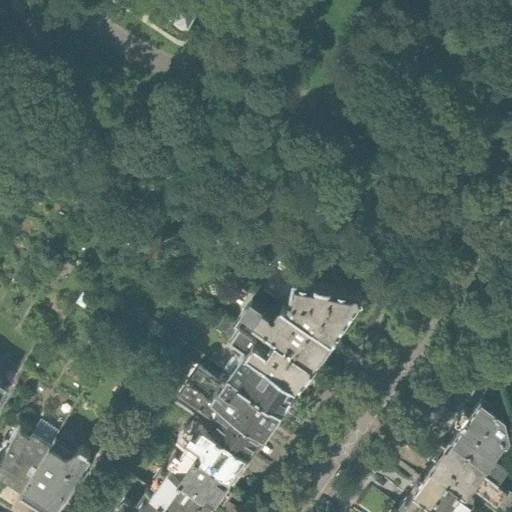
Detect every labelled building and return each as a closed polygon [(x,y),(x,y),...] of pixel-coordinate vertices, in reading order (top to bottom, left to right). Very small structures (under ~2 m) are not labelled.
[(172,0),(170,3),(188,15),(197,0),(172,0)] [(293,278),(288,306),(334,338),(360,303),(365,300),(361,288),(355,290),(293,278)] [(92,289),(84,284),(77,295),(85,300),(92,289)] [(231,335),(247,347),(300,385),(315,364),(334,338),(288,306),(282,301),(274,312),(251,296),(241,311),(278,337),(269,348),(255,338),(258,334),(241,322),(231,335)] [(230,371),(282,409),(300,385),(247,347),(230,371)] [(188,376),(265,433),(282,409),(230,371),(224,378),(200,360),(188,376)] [(205,420),(249,453),(265,433),(188,376),(180,387),(212,410),(205,420)] [(492,469),(499,475),(509,461),(497,452),(494,451),(505,436),(510,435),(504,412),(480,395),(470,409),(464,405),(456,416),(462,420),(452,433),(488,459),(485,464),(492,469)] [(186,443),(232,477),(249,453),(205,420),(197,431),(191,427),(187,433),(191,437),(186,443)] [(0,472),(22,487),(51,441),(52,439),(33,427),(29,431),(15,422),(0,448),(0,472)] [(437,453),(431,461),(475,493),(482,483),(492,469),(485,464),(488,459),(452,433),(445,442),(441,439),(433,450),(437,453)] [(67,452),(51,441),(22,487),(20,490),(45,506),(46,511),(60,509),(59,503),(92,452),(80,445),(67,452)] [(169,466),(215,500),(232,477),(186,443),(169,466)] [(431,461),(415,484),(452,511),(458,511),(468,502),(475,493),(431,461)] [(169,466),(150,492),(177,511),(206,511),(215,500),(169,466)] [(511,484),(499,475),(492,469),(482,483),(511,505),(511,502),(511,484)] [(398,507),(405,511),(452,511),(415,484),(408,494),(406,493),(399,503),(400,504),(398,507)] [(177,511),(150,492),(144,488),(134,501),(125,494),(111,511),(177,511)] [(481,511),(468,502),(458,511),(481,511)]
